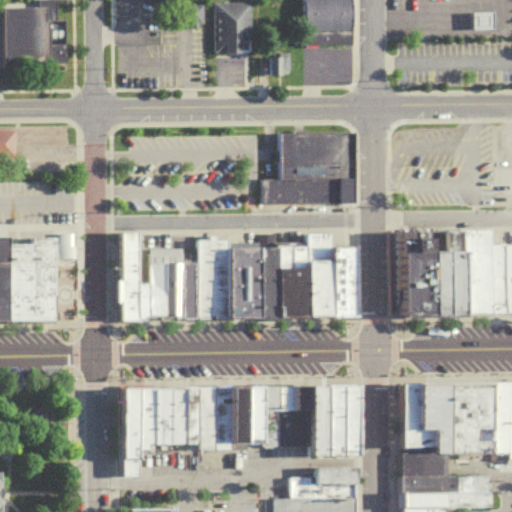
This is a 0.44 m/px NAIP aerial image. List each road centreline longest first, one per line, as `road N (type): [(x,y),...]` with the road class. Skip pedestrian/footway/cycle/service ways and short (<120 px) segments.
road 1 (tertiary): [(0,352),(371,349)]
road 2 (residential): [(369,104),(0,109)]
road 3 (residential): [(93,351),(91,0)]
road 4 (residential): [(371,349),(371,0)]
road 5 (residential): [(369,104),(511,104)]
road 6 (tertiary): [(511,346),(371,349)]
road 7 (residential): [(373,511),(372,377)]
road 8 (residential): [(96,511),(94,378)]
